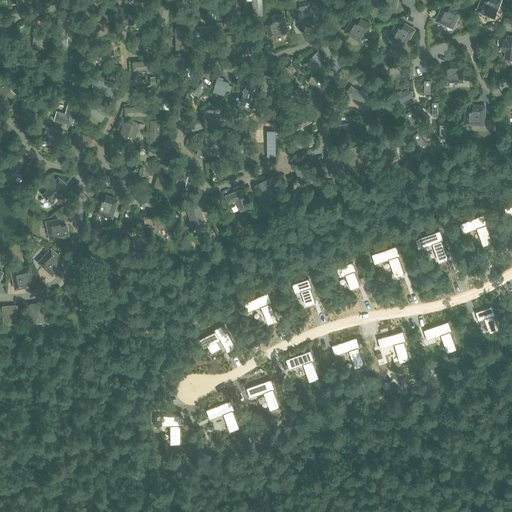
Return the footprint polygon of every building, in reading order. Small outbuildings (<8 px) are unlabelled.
[(208,0),(206,17),(215,18),(218,0),(208,0)] [(261,0),(252,0),(252,1),(253,15),(262,15),(261,0)] [(313,16),(309,0),(300,0),(299,1),(300,7),(293,9),(296,20),(313,16)] [(495,19),(501,0),(488,0),(480,0),(476,11),(495,19)] [(225,1),(223,26),(232,26),(234,2),(225,1)] [(169,25),(168,4),(154,5),(155,25),(169,25)] [(435,21),(454,29),(462,10),(450,5),(447,10),(441,7),(435,21)] [(287,32),(282,14),(271,17),(273,23),(265,24),(269,37),(287,32)] [(57,19),(56,45),(65,45),(67,20),(57,19)] [(107,19),(87,25),(91,38),(111,31),(107,19)] [(345,31),(361,40),(370,24),(361,19),(358,24),(352,20),(345,31)] [(389,36),(406,46),(415,28),(405,22),(401,28),(395,24),(389,36)] [(190,27),(190,35),(213,35),(213,27),(190,27)] [(243,27),(241,53),(250,53),(252,28),(243,27)] [(34,28),(32,47),(46,48),(48,29),(34,28)] [(175,28),(175,49),(184,49),(184,28),(175,28)] [(511,34),(506,34),(506,38),(502,38),(501,51),(505,51),(504,60),(511,60),(511,34)] [(155,35),(134,37),(135,46),(156,44),(155,35)] [(227,35),(225,58),(235,58),(236,35),(227,35)] [(203,41),(203,65),(213,65),(213,41),(203,41)] [(93,47),(96,61),(115,57),(113,44),(93,47)] [(308,59),(316,68),(323,62),(319,57),(321,56),(316,51),(308,59)] [(183,56),(162,58),(162,67),(184,65),(183,56)] [(155,60),(133,61),(133,70),(155,69),(155,60)] [(463,82),(464,61),(450,60),(450,68),(443,67),(442,82),(463,82)] [(263,74),(258,96),(268,99),(274,77),(263,74)] [(214,86),(225,90),(226,90),(229,81),(222,79),(223,77),(217,75),(214,86)] [(310,75),(307,81),(320,87),(323,80),(310,75)] [(90,89),(96,91),(114,97),(118,84),(101,78),(95,76),(90,89)] [(247,80),(240,104),(249,107),(256,82),(247,80)] [(202,81),(193,92),(198,96),(206,85),(202,81)] [(14,93),(5,83),(0,88),(0,105),(1,106),(14,93)] [(351,85),(346,92),(363,103),(373,89),(365,83),(360,91),(351,85)] [(159,84),(153,105),(162,108),(168,87),(159,84)] [(298,87),(288,95),(292,100),(302,92),(298,87)] [(402,102),(412,96),(413,96),(408,87),(402,90),(401,89),(396,92),(401,102),(402,102)] [(383,93),(372,106),(378,112),(385,105),(393,113),(398,107),(383,93)] [(22,108),(20,117),(36,122),(42,101),(34,99),(31,110),(22,108)] [(93,99),(85,110),(101,120),(108,109),(93,99)] [(56,110),(54,118),(72,123),(77,104),(68,102),(66,112),(56,110)] [(485,126),(486,104),(473,103),(473,111),(465,110),(464,125),(485,126)] [(147,106),(125,107),(125,115),(147,114),(147,106)] [(411,110),(406,114),(414,124),(419,120),(411,110)] [(307,115),(284,128),(289,135),(311,123),(307,115)] [(151,119),(151,141),(160,141),(160,119),(151,119)] [(124,122),(119,139),(130,142),(131,139),(140,141),(144,124),(132,120),(131,124),(124,122)] [(351,123),(329,127),(331,136),(353,132),(351,123)] [(64,130),(46,125),(44,135),(52,137),(49,148),(59,151),(64,130)] [(236,129),(233,151),(242,153),(246,131),(236,129)] [(75,131),(69,151),(78,153),(81,143),(89,145),(92,136),(75,131)] [(212,132),(208,155),(218,156),(221,134),(212,132)] [(274,132),(266,132),(267,156),(275,155),(274,132)] [(418,132),(413,136),(422,146),(427,142),(418,132)] [(310,135),(286,144),(290,153),(313,144),(310,135)] [(392,136),(380,141),(387,161),(400,157),(392,136)] [(356,142),(344,147),(351,167),(363,163),(356,142)] [(338,152),(326,157),(333,177),(346,173),(338,152)] [(16,153),(3,176),(11,180),(24,157),(16,153)] [(239,156),(216,163),(218,172),(242,165),(239,156)] [(308,163),(295,167),(302,186),(315,181),(308,163)] [(160,164),(154,187),(162,188),(168,166),(160,164)] [(180,167),(175,189),(184,192),(189,169),(180,167)] [(50,202),(55,196),(59,198),(67,189),(63,186),(66,183),(58,175),(55,179),(52,176),(44,185),(47,188),(41,195),(50,202)] [(272,177),(259,182),(267,202),(280,198),(272,177)] [(111,180),(111,189),(134,189),(134,180),(111,180)] [(240,188),(224,194),(228,203),(236,200),(240,210),(248,208),(240,188)] [(133,193),(132,202),(157,206),(159,197),(133,193)] [(112,217),(117,199),(106,196),(104,202),(97,200),(94,212),(112,217)] [(199,203),(186,208),(194,227),(206,223),(199,203)] [(170,213),(154,219),(157,228),(165,225),(169,236),(177,233),(170,213)] [(484,214),(459,223),(463,233),(477,228),(484,245),(487,243),(487,244),(490,243),(490,242),(493,241),(486,224),(488,224),(484,214)] [(59,219),(46,221),(50,240),(68,236),(65,224),(60,225),(59,219)] [(143,227),(130,231),(137,252),(150,247),(143,227)] [(440,230),(415,239),(419,249),(432,244),(433,244),(439,261),(442,260),(445,259),(448,257),(442,240),(443,240),(440,230)] [(109,242),(96,247),(105,268),(118,263),(109,242)] [(397,246),(372,254),(375,264),(389,259),(390,259),(395,276),(398,275),(401,274),(404,273),(398,256),(400,256),(397,246)] [(38,262),(52,275),(60,267),(55,262),(60,257),(50,248),(38,262)] [(353,262),(337,268),(340,277),(346,275),(346,274),(351,288),(354,287),(357,286),(360,285),(356,271),(353,262)] [(11,270),(15,288),(26,286),(24,279),(31,278),(29,267),(11,270)] [(309,278),(292,284),(295,293),(301,291),(302,291),(307,305),(310,304),(312,303),(315,301),(311,288),(312,287),(309,278)] [(75,281),(64,290),(77,306),(88,296),(75,281)] [(268,292),(244,303),(247,312),(261,306),(262,306),(269,323),(272,322),(274,321),(274,320),(277,319),(270,302),(272,302),(268,292)] [(43,301),(29,303),(31,323),(46,321),(43,301)] [(17,303),(2,304),(4,326),(19,324),(17,303)] [(492,306),(476,312),(479,321),(485,318),(490,332),(493,331),(496,330),(499,329),(494,315),(495,314),(492,306)] [(448,321),(424,330),(427,340),(441,335),(442,334),(448,352),(451,350),(451,351),(454,350),(454,349),(457,348),(451,331),(452,331),(448,321)] [(215,330),(199,339),(201,342),(202,344),(203,344),(204,347),(220,338),(220,339),(227,352),(236,347),(224,324),(215,329),(215,330)] [(403,331),(378,338),(381,348),(395,344),(401,361),(404,360),(404,361),(407,360),(410,359),(405,341),(406,341),(403,331)] [(357,337),(332,345),(335,355),(349,351),(349,350),(355,367),(358,366),(358,367),(361,366),(361,365),(364,364),(359,347),(360,347),(357,337)] [(311,350),(286,359),(289,369),(303,364),(304,364),(310,381),(313,380),(316,379),(319,377),(313,360),(314,360),(311,350)] [(271,379),(246,388),(250,398),(264,392),(271,409),(274,408),(276,407),(280,406),(273,389),(275,388),(271,379)] [(231,400),(206,409),(210,419),(223,414),(224,413),(230,431),(233,429),(233,430),(236,429),(236,428),(239,427),(233,410),(234,410),(231,400)] [(155,415),(155,425),(170,425),(170,443),(174,443),(174,444),(177,444),(177,443),(180,443),(180,425),(181,425),(181,415),(155,415)]
